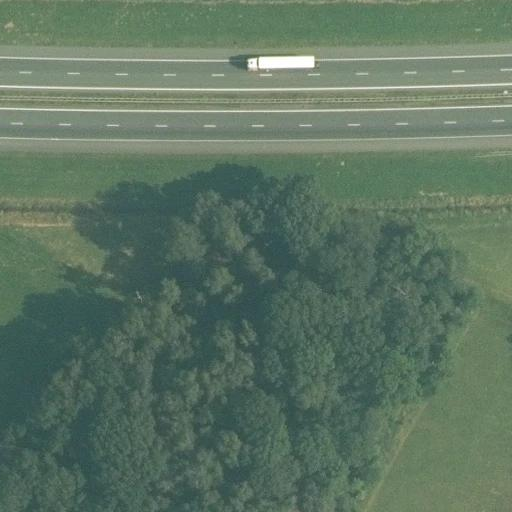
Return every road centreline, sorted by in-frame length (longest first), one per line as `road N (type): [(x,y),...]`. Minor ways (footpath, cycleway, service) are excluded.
road 1 (motorway): [(0,124),(511,122)]
road 2 (motorway): [(511,72),(0,71)]
